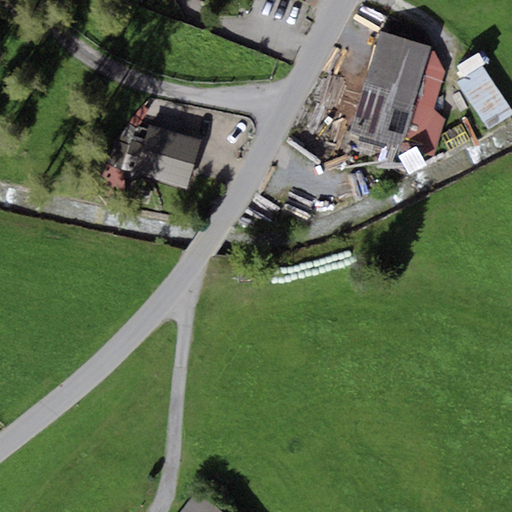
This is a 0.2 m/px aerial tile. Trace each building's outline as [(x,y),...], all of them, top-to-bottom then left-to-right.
[(431,45),(380,31),(350,135),(401,149),(431,45)] [(446,74),(431,45),(401,149),(434,155),(445,122),(433,110),(446,74)] [(511,115),(511,111),(483,67),(457,84),(488,131),(511,115)] [(186,190),(199,140),(148,127),(136,177),(186,190)] [(219,511),(194,493),(179,511),(219,511)]
